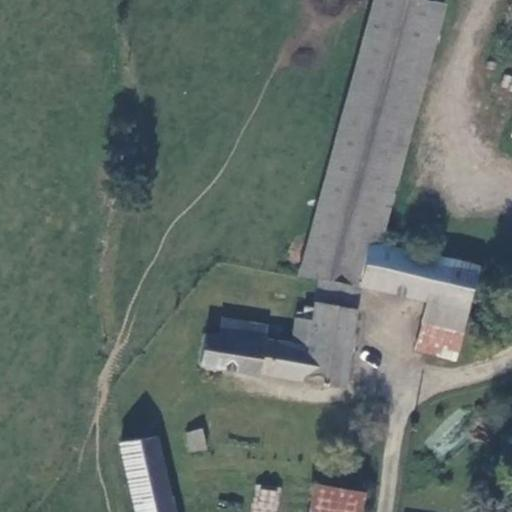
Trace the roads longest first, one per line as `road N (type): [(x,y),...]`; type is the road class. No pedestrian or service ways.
road 1 (unclassified): [(385,511),(404,406),(435,383),(511,358)]
road 2 (track): [(482,0),(455,83),(460,132),(478,169),(511,184)]
